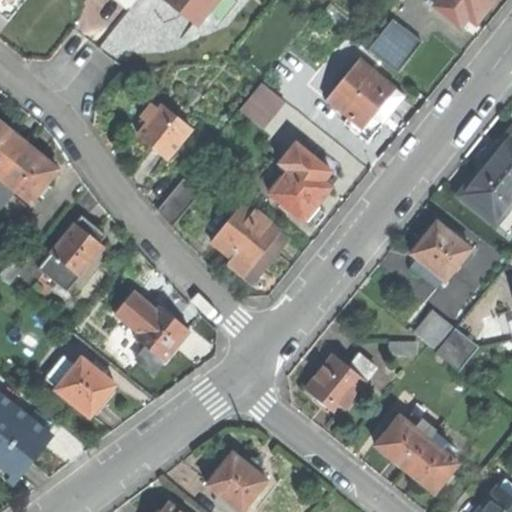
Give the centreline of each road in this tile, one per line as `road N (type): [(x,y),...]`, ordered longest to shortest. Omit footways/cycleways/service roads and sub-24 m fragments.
road 1 (residential): [(265,345),(0,62)]
road 2 (tertiary): [(511,46),(343,261),(265,345)]
road 3 (tertiary): [(236,375),(58,511)]
road 4 (residential): [(236,375),(392,511)]
